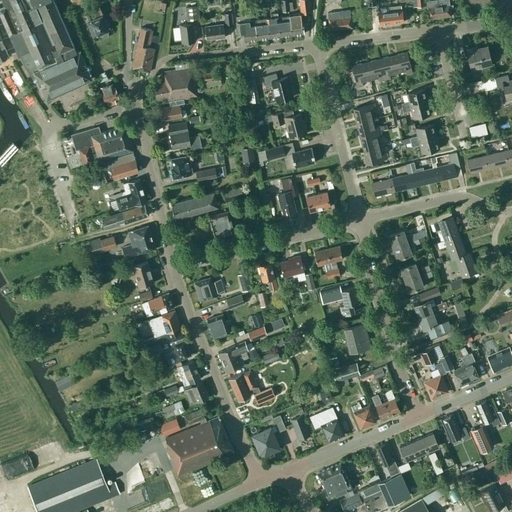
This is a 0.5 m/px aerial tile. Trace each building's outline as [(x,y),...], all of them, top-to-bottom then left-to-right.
[(46,98),(92,78),(79,50),(77,52),(65,24),(64,24),(53,0),(2,0),(5,5),(0,7),(0,13),(19,55),(20,54),(24,63),(33,77),(36,76),(46,98)] [(84,8),(80,0),(71,0),(74,5),(70,7),(73,13),(84,8)] [(288,10),(286,0),(280,0),(282,11),(288,10)] [(298,0),(300,11),(310,10),(308,0),(298,0)] [(450,8),(453,8),(452,4),(449,5),(448,0),(432,0),(426,1),(428,18),(451,15),(450,8)] [(108,34),(108,32),(107,29),(111,28),(101,4),(85,11),(89,20),(87,21),(93,35),(97,34),(98,37),(100,38),(108,34)] [(380,24),(403,21),(401,5),(378,7),(380,24)] [(197,6),(186,7),(188,22),(199,20),(197,6)] [(300,14),(289,15),(290,25),(291,34),(303,33),(302,25),(309,25),(309,27),(311,9),(310,10),(300,11),(299,11),(300,14)] [(349,10),(338,11),(327,12),(328,19),(329,30),(352,28),(350,16),(349,10)] [(226,27),(232,26),(231,12),(224,13),(226,27)] [(279,36),(291,34),(289,15),(277,17),(279,36)] [(268,37),(279,36),(277,17),(265,18),(268,37)] [(265,18),(254,19),(256,39),(268,37),(265,18)] [(245,40),(256,39),(254,19),(236,22),(237,36),(244,35),(245,40)] [(181,42),(194,40),(192,22),(179,24),(181,42)] [(206,39),(224,37),(223,23),(205,26),(206,39)] [(150,71),(155,48),(148,47),(152,29),(141,27),(133,67),(150,71)] [(0,58),(8,55),(0,36),(0,58)] [(471,69),(491,64),(487,47),(473,50),(472,48),(466,50),(468,59),(461,60),(464,73),(471,71),(471,69)] [(393,55),(397,72),(405,70),(406,74),(412,73),(407,52),(393,55)] [(393,55),(379,58),(384,80),(390,78),(389,74),(397,72),(393,55)] [(379,58),(366,62),(370,79),(378,77),(379,81),(384,80),(379,58)] [(168,96),(169,106),(180,104),(179,104),(183,103),(183,98),(198,96),(194,67),(193,61),(187,62),(188,68),(164,71),(165,81),(154,83),(157,98),(168,96)] [(362,81),(370,79),(366,62),(352,65),(357,86),(363,85),(362,81)] [(221,83),(220,79),(219,71),(203,73),(204,81),(205,86),(221,83)] [(105,73),(95,77),(98,85),(109,81),(105,73)] [(276,100),(292,97),(287,77),(277,79),(276,73),(263,76),(265,86),(272,85),(276,100)] [(507,74),(494,77),(482,80),(485,92),(498,90),(503,88),(506,100),(511,98),(511,80),(509,81),(507,74)] [(246,94),(254,93),(252,78),(244,79),(246,94)] [(114,99),(118,98),(115,87),(113,88),(112,84),(106,85),(100,87),(105,102),(107,101),(108,105),(116,103),(114,99)] [(402,107),(427,101),(424,88),(406,93),(408,101),(400,103),(402,107)] [(388,101),(386,93),(376,95),(378,104),(388,101)] [(427,101),(402,107),(403,112),(410,110),(412,118),(431,113),(427,101)] [(182,116),(180,104),(169,106),(159,108),(161,120),(182,116)] [(353,109),(356,123),(373,119),(371,110),(375,109),(374,104),(353,109)] [(292,108),(279,112),(263,116),(264,121),(272,119),(273,124),(285,121),(289,137),(306,133),(304,124),(302,124),(300,120),(301,120),(299,113),(293,114),(292,108)] [(200,123),(199,115),(188,116),(189,124),(200,123)] [(262,117),(256,120),(260,128),(266,125),(262,117)] [(375,126),(373,119),(356,123),(360,136),(380,131),(379,125),(375,126)] [(191,148),(201,146),(199,135),(188,137),(186,121),(168,124),(172,148),(190,144),(191,148)] [(409,137),(410,142),(436,135),(433,123),(415,127),(417,135),(409,137)] [(482,135),(487,134),(485,123),(479,125),(482,135)] [(132,149),(128,133),(125,125),(100,132),(99,127),(95,128),(94,126),(71,133),(75,149),(79,148),(83,164),(98,160),(132,149)] [(474,126),(476,137),(482,135),(479,125),(474,126)] [(380,131),(360,136),(363,150),(380,145),(378,137),(382,136),(380,131)] [(436,135),(410,142),(411,146),(419,144),(421,152),(439,148),(436,135)] [(282,144),(265,149),(257,150),(259,160),(267,158),(285,154),(282,144)] [(380,145),(363,150),(367,164),(387,158),(386,153),(382,153),(380,145)] [(255,161),(253,146),(240,148),(243,163),(255,161)] [(315,162),(311,147),(291,152),(294,167),(315,162)] [(490,167),(511,162),(508,149),(487,154),(490,167)] [(450,163),(432,167),(436,181),(456,176),(454,168),(460,166),(456,151),(448,153),(450,163)] [(114,179),(138,171),(132,152),(108,160),(114,179)] [(173,177),(192,174),(188,154),(171,157),(173,166),(171,166),(173,177)] [(490,167),(487,154),(467,159),(470,172),(490,167)] [(436,181),(432,167),(423,169),(422,166),(415,168),(413,161),(410,162),(412,172),(415,185),(436,181)] [(408,173),(392,177),(395,190),(415,185),(412,172),(409,162),(404,164),(406,170),(407,171),(408,173)] [(92,175),(90,167),(83,169),(86,177),(92,175)] [(197,180),(216,176),(214,167),(196,171),(197,180)] [(57,181),(52,183),(59,204),(72,200),(63,174),(55,176),(57,181)] [(395,190),(392,177),(371,182),(374,195),(395,190)] [(122,195),(115,197),(120,209),(143,201),(146,200),(139,178),(128,182),(123,183),(125,191),(121,192),(122,195)] [(296,214),(293,198),(292,199),(291,194),(299,193),(295,178),(288,179),(290,190),(278,193),(280,201),(284,217),(296,214)] [(225,201),(242,197),(240,187),(223,191),(225,201)] [(0,259),(67,238),(59,214),(58,214),(51,191),(0,206),(0,259)] [(316,194),(320,209),(330,206),(326,191),(316,194)] [(175,217),(217,206),(213,192),(171,203),(175,217)] [(310,211),(320,209),(316,194),(306,196),(310,211)] [(276,199),(267,201),(269,207),(277,205),(276,199)] [(104,228),(148,215),(144,204),(144,202),(140,203),(140,206),(101,218),(104,228)] [(215,237),(234,232),(228,210),(209,215),(215,237)] [(444,239),(459,234),(452,215),(433,222),(435,229),(440,227),(444,239)] [(125,257),(155,248),(148,225),(128,231),(132,243),(132,244),(122,247),(125,257)] [(388,235),(393,246),(417,237),(416,232),(409,234),(410,236),(405,237),(403,230),(388,235)] [(459,234),(444,239),(451,259),(455,257),(466,253),(459,234)] [(92,252),(116,245),(114,235),(100,239),(99,237),(89,240),(92,252)] [(417,237),(393,246),(397,258),(411,253),(409,246),(419,242),(417,237)] [(327,248),(330,261),(330,262),(332,269),(334,277),(340,275),(336,260),(343,259),(339,245),(327,248)] [(330,261),(327,248),(314,251),(317,265),(324,263),(326,270),(332,269),(330,262),(330,261)] [(455,257),(462,276),(477,271),(470,251),(466,253),(455,257)] [(305,278),(303,270),(300,254),(292,256),(292,258),(280,261),(283,275),(284,279),(291,277),(290,273),(296,272),(298,280),(304,278),(305,278)] [(138,286),(154,282),(147,260),(132,265),(138,286)] [(270,290),(276,288),(273,277),(274,277),(270,261),(259,264),(262,280),(267,278),(270,290)] [(405,279),(419,274),(414,262),(400,267),(405,279)] [(428,264),(421,267),(423,272),(430,270),(428,264)] [(484,275),(491,269),(487,265),(480,272),(484,275)] [(251,288),(247,272),(238,274),(242,291),(251,288)] [(312,277),(311,273),(306,274),(306,278),(309,289),(314,288),(312,277)] [(423,286),(419,274),(405,279),(409,291),(423,286)] [(194,281),(197,291),(200,300),(212,297),(211,295),(215,294),(214,291),(223,289),(220,279),(211,281),(210,277),(206,278),(206,277),(194,281)] [(460,277),(450,281),(453,288),(463,283),(460,277)] [(341,289),(339,282),(318,287),(322,301),(342,296),(344,304),(340,305),(342,314),(354,311),(352,303),(359,301),(355,285),(341,289)] [(437,287),(428,291),(418,294),(421,300),(430,297),(440,293),(437,287)] [(293,288),(284,289),(285,301),(299,300),(298,293),(293,293),(293,288)] [(140,299),(152,296),(150,290),(138,293),(140,299)] [(261,306),(268,304),(265,290),(258,292),(261,306)] [(148,300),(142,302),(146,316),(150,314),(173,307),(168,292),(148,300)] [(230,308),(244,302),(241,293),(226,299),(230,308)] [(414,304),(418,316),(447,306),(445,301),(435,305),(432,298),(414,304)] [(112,318),(121,314),(119,308),(110,312),(112,318)] [(160,314),(166,332),(180,327),(174,309),(160,314)] [(436,310),(418,316),(423,328),(427,326),(431,336),(449,330),(449,328),(450,328),(447,318),(440,321),(436,310)] [(143,317),(141,311),(133,314),(135,320),(143,317)] [(227,324),(229,323),(228,319),(225,320),(222,313),(206,318),(213,338),(229,332),(227,324)] [(250,325),(260,322),(257,313),(247,317),(250,325)] [(466,317),(459,319),(461,326),(468,324),(466,317)] [(349,352),(370,347),(364,323),(343,329),(349,352)] [(251,339),(267,333),(264,325),(248,331),(251,339)] [(160,334),(161,336),(163,343),(183,336),(180,327),(166,332),(160,334)] [(511,338),(511,344),(498,350),(487,355),(494,370),(511,362),(511,353),(511,352),(511,330),(509,332),(511,338)] [(469,332),(460,336),(463,343),(472,339),(469,332)] [(160,334),(143,340),(144,344),(158,339),(157,337),(161,336),(160,334)] [(172,364),(175,362),(180,360),(179,359),(190,354),(184,339),(165,347),(172,364)] [(222,360),(246,350),(253,347),(251,342),(242,345),(241,342),(235,344),(218,351),(222,360)] [(151,353),(162,349),(161,343),(149,347),(151,353)] [(464,343),(458,345),(461,353),(467,351),(464,343)] [(438,358),(433,346),(419,352),(424,364),(438,358)] [(257,355),(254,348),(247,350),(250,358),(257,355)] [(248,356),(246,350),(222,360),(226,371),(243,364),(241,359),(248,356)] [(279,357),(276,350),(261,356),(264,363),(279,357)] [(462,360),(470,381),(480,378),(473,362),(475,361),(471,352),(460,357),(462,360)] [(439,357),(445,370),(454,367),(448,353),(439,357)] [(339,366),(336,355),(328,358),(331,368),(339,366)] [(181,364),(180,360),(175,362),(176,366),(184,384),(200,378),(193,359),(181,364)] [(459,386),(470,381),(462,360),(459,362),(461,367),(453,370),(459,386)] [(445,371),(441,361),(435,363),(437,368),(430,371),(433,377),(424,381),(431,397),(447,390),(440,374),(445,371)] [(359,374),(355,362),(332,368),(335,380),(359,374)] [(384,373),(381,366),(371,369),(374,377),(384,373)] [(257,399),(272,393),(268,385),(258,389),(250,369),(229,377),(238,399),(250,394),(248,389),(252,387),(257,399)] [(371,369),(359,374),(359,375),(362,380),(373,375),(371,369)] [(72,377),(56,382),(60,394),(76,388),(72,377)] [(191,386),(191,387),(184,389),(190,403),(197,400),(197,401),(208,396),(202,381),(191,386)] [(175,383),(164,388),(157,391),(159,397),(166,394),(166,395),(178,391),(175,383)] [(511,387),(502,392),(509,407),(511,406),(511,387)] [(385,401),(390,415),(399,411),(394,398),(394,397),(390,388),(385,390),(389,400),(385,401)] [(323,400),(332,397),(329,389),(320,392),(323,400)] [(381,418),(390,415),(385,401),(381,403),(377,393),(371,396),(375,405),(376,405),(381,418)] [(493,423),(495,422),(493,417),(489,407),(492,406),(489,398),(485,399),(474,403),(482,422),(490,419),(492,421),(493,421),(493,423)] [(166,418),(183,410),(179,401),(162,408),(166,418)] [(360,427),(376,420),(369,404),(361,407),(359,402),(351,406),(360,427)] [(331,406),(317,413),(315,408),(308,411),(310,416),(314,426),(320,424),(328,441),(344,434),(331,406)] [(178,473),(233,451),(218,416),(206,421),(201,408),(183,415),(187,424),(199,419),(200,423),(164,438),(168,447),(167,448),(178,473)] [(502,424),(510,421),(504,408),(497,411),(502,424)] [(453,427),(457,426),(452,413),(440,418),(446,431),(449,429),(451,435),(456,433),(453,427)] [(271,417),(276,430),(272,431),(270,427),(253,434),(260,451),(264,453),(278,447),(276,442),(282,440),(278,431),(285,428),(279,414),(271,417)] [(299,438),(310,434),(302,414),(291,418),(299,438)] [(163,434),(180,428),(176,419),(160,425),(163,434)] [(480,451),(493,446),(483,424),(470,429),(480,451)] [(463,439),(469,437),(465,426),(458,429),(463,439)] [(142,432),(145,440),(151,438),(148,429),(142,432)] [(421,436),(427,450),(438,446),(433,431),(421,436)] [(421,436),(410,441),(416,455),(427,450),(421,436)] [(405,459),(416,455),(410,441),(399,445),(405,459)] [(384,464),(385,464),(387,468),(381,471),(384,479),(400,472),(395,459),(392,461),(384,443),(376,446),(384,464)] [(436,472),(441,470),(434,451),(428,454),(436,472)] [(511,473),(511,455),(491,466),(493,470),(498,481),(511,473)] [(451,457),(439,463),(442,470),(454,465),(451,457)] [(37,511),(72,511),(118,493),(114,481),(106,485),(95,459),(66,470),(27,487),(37,511)] [(361,499),(358,491),(349,495),(347,490),(352,488),(347,476),(347,477),(341,461),(317,471),(324,487),(323,487),(328,498),(343,492),(345,497),(339,499),(344,510),(362,503),(361,499)] [(401,470),(410,467),(408,461),(398,465),(401,470)] [(155,480),(163,477),(159,466),(151,469),(155,480)] [(486,472),(484,466),(477,468),(479,474),(486,472)] [(358,491),(361,499),(381,491),(387,504),(410,493),(401,472),(358,491)] [(369,486),(379,481),(377,477),(367,481),(369,486)] [(505,511),(509,511),(495,484),(479,492),(485,504),(486,503),(490,511),(493,511),(492,511),(505,511)] [(428,511),(420,497),(394,511),(428,511)] [(131,502),(133,509),(146,504),(144,498),(131,502)]
